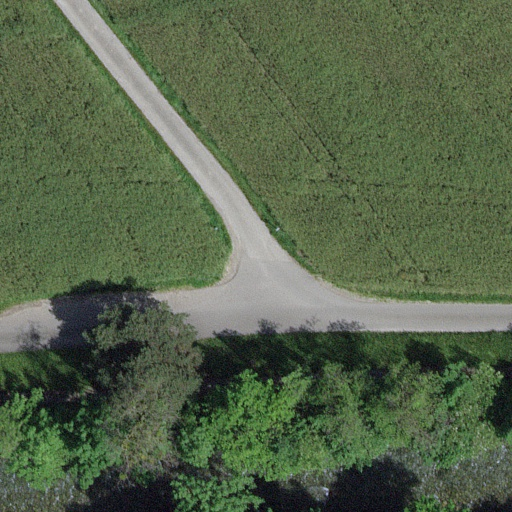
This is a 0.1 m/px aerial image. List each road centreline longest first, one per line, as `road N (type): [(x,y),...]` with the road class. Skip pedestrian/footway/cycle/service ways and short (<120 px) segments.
road 1 (unclassified): [(276,315),(270,273),(217,188),(69,0)]
road 2 (unclassified): [(0,337),(276,315)]
road 3 (unclassified): [(276,315),(511,316)]
